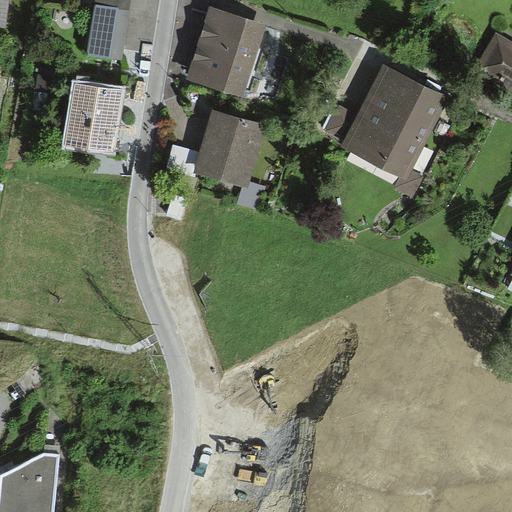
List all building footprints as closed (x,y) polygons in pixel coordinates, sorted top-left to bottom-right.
[(11,0),(0,0),(0,26),(8,28),(11,0)] [(131,0),(96,0),(87,57),(121,62),(131,0)] [(268,28),(212,11),(188,86),(244,104),(268,28)] [(511,42),(497,33),(476,69),(511,90),(511,42)] [(451,96),(392,66),(364,120),(341,109),(324,142),(399,179),(395,193),(412,202),(424,180),(413,171),(451,96)] [(123,90),(75,83),(65,145),(113,152),(123,90)] [(263,128),(214,115),(197,177),(247,190),(263,128)] [(55,511),(59,459),(43,458),(4,480),(1,511),(55,511)]
